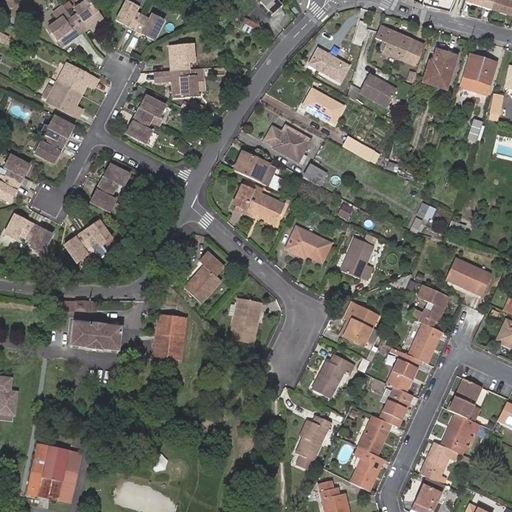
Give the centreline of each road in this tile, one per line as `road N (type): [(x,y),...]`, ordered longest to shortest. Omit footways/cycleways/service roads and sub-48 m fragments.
road 1 (residential): [(191,193),(139,285),(80,292),(0,285)]
road 2 (residential): [(318,12),(254,89),(191,193)]
road 3 (residential): [(394,511),(390,493),(455,352)]
road 4 (residential): [(191,193),(192,207),(300,307)]
road 5 (residential): [(389,0),(511,37)]
